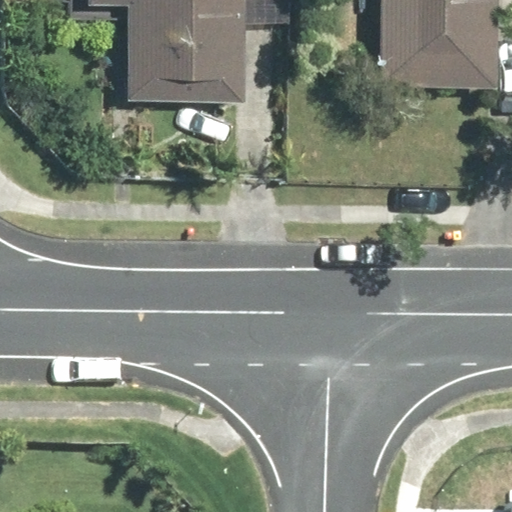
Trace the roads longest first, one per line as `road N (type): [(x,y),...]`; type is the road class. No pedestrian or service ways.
road 1 (tertiary): [(334,314),(0,311)]
road 2 (residential): [(334,314),(326,511)]
road 3 (tertiary): [(511,313),(334,314)]
